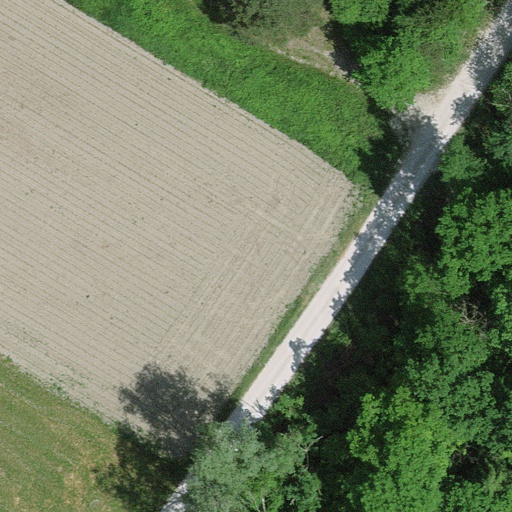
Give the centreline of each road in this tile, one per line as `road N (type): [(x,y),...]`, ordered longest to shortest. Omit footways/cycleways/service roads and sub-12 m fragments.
road 1 (track): [(177,511),(511,32)]
road 2 (track): [(447,125),(227,0)]
